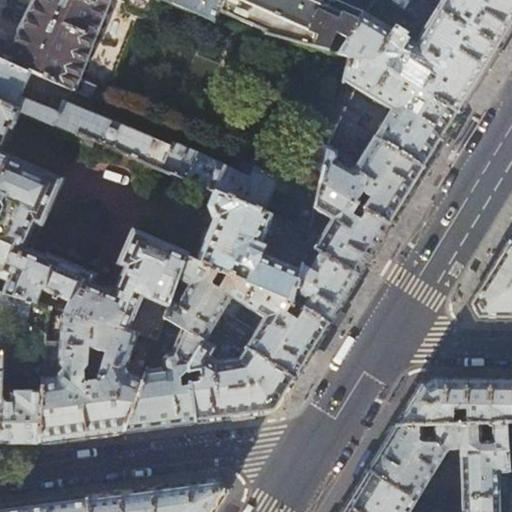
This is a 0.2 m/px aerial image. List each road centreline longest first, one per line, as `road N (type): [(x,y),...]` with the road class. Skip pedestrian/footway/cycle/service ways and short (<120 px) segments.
road 1 (residential): [(0,480),(327,435)]
road 2 (secondary): [(511,133),(379,345)]
road 3 (residential): [(511,346),(379,345)]
